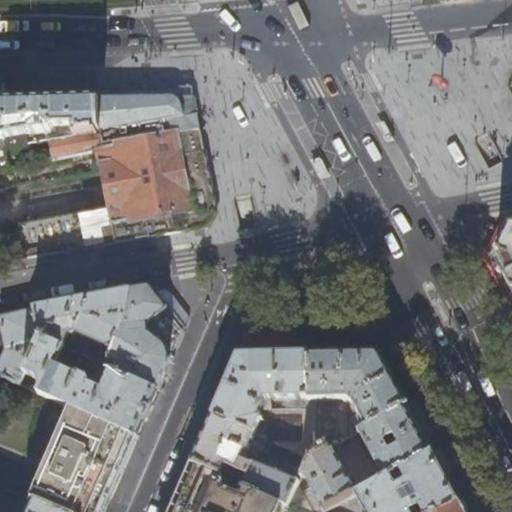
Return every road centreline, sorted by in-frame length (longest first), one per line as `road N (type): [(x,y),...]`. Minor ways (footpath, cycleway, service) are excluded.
road 1 (primary): [(0,32),(290,28)]
road 2 (residential): [(235,250),(234,288),(137,511)]
road 3 (primary): [(511,449),(391,218)]
road 4 (residential): [(235,250),(0,296)]
road 5 (primary): [(290,28),(511,12)]
road 6 (primary): [(391,218),(290,28)]
road 7 (residential): [(391,218),(235,250)]
road 8 (residential): [(511,193),(391,218)]
